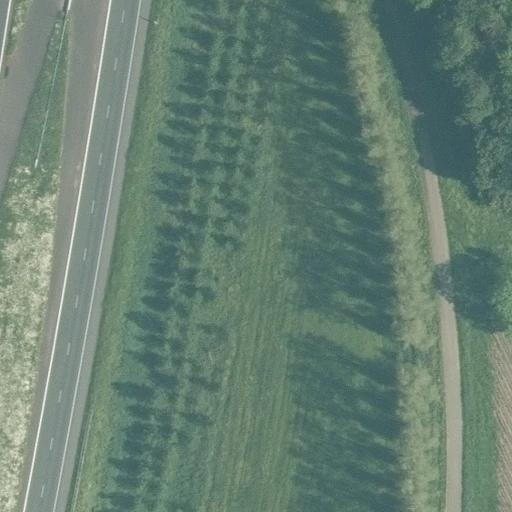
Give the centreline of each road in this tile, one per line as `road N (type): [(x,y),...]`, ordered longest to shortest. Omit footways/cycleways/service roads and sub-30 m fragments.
road 1 (unclassified): [(385,0),(443,249),(457,388),(454,511)]
road 2 (motorway): [(39,511),(125,0)]
